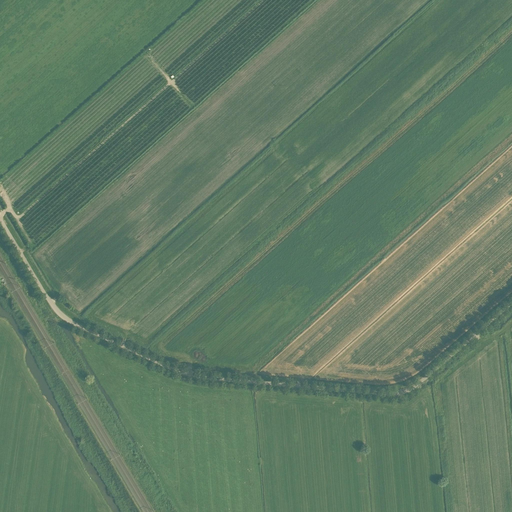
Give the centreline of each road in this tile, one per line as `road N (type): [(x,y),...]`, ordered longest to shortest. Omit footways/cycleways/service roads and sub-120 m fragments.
road 1 (unclassified): [(511,303),(404,390),(208,379),(172,371),(60,314),(0,218)]
road 2 (track): [(0,215),(11,208),(16,219),(262,0)]
